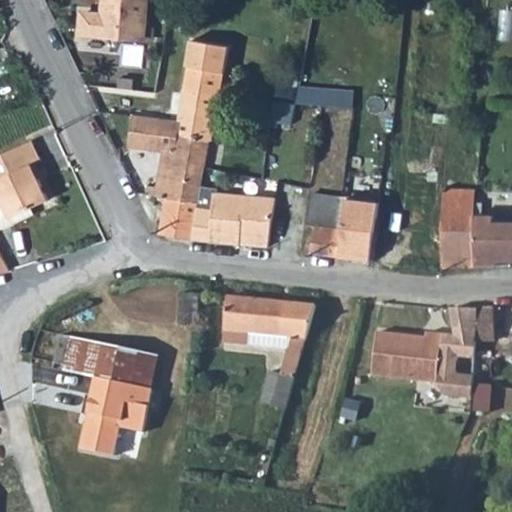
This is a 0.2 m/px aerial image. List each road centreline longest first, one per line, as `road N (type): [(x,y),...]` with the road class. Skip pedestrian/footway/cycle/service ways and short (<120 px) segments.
road 1 (unclassified): [(134,249),(160,262),(345,286),(511,292)]
road 2 (residential): [(15,0),(134,249)]
